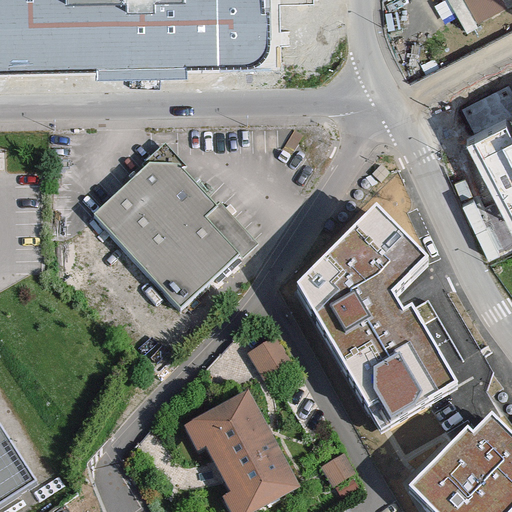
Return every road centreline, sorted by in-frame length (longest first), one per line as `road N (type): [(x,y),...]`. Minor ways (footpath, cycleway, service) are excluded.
road 1 (residential): [(388,96),(262,288),(118,449),(100,486),(111,511)]
road 2 (unclassified): [(0,108),(388,96)]
road 3 (residential): [(388,96),(468,268),(511,335)]
